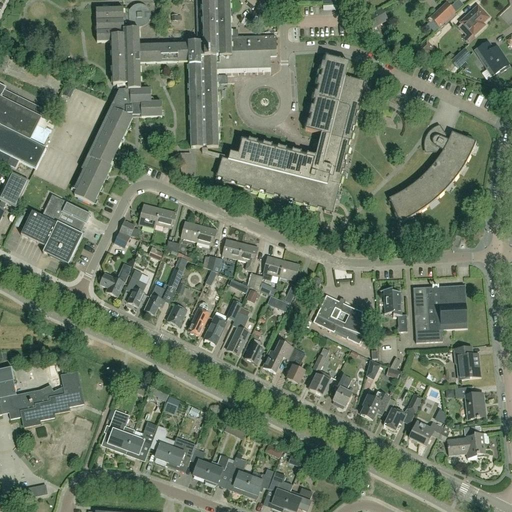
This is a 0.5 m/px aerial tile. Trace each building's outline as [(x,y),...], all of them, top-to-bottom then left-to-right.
[(83,171),(73,191),(77,192),(74,197),(93,206),(93,205),(91,204),(93,200),(95,201),(99,193),(97,192),(99,188),(101,188),(105,181),(103,180),(105,175),(107,176),(111,168),(107,167),(109,162),(111,163),(115,155),(113,155),(115,150),(117,151),(121,143),(119,142),(121,138),(123,139),(127,131),(125,130),(127,126),(129,127),(132,118),(132,117),(141,117),(141,119),(162,118),(161,104),(151,104),(150,91),(140,91),(139,65),(161,64),(188,64),(191,149),(202,149),(202,155),(221,160),(216,178),(222,180),(222,183),(231,185),(231,183),(237,185),(236,187),(245,190),(246,187),(251,189),(250,191),(259,194),(260,191),(265,193),(265,196),(274,198),(275,196),(280,197),(279,200),(288,203),(289,200),(294,202),(293,204),(303,207),(303,204),(309,206),(308,208),(317,211),(318,209),(324,211),(324,213),(333,216),(342,177),(340,177),(341,171),(344,172),(346,163),(344,162),(345,157),(347,157),(350,148),(347,148),(348,142),(351,143),(353,134),(351,133),(352,128),(355,128),(357,119),(354,119),(356,113),(358,114),(361,105),(358,104),(360,99),(362,99),(364,90),(362,90),(363,83),(349,80),(353,64),(330,59),(328,65),(322,64),(320,73),(322,73),(321,79),(318,78),(316,87),(319,88),(317,93),(315,93),(313,102),(315,103),(314,108),(311,107),(309,117),(312,117),(310,123),(308,122),(306,131),(321,135),(319,142),(313,141),(312,148),(317,150),(315,157),(307,155),(306,158),(301,156),(301,154),(292,151),(291,154),(286,153),(287,150),(278,148),(277,150),(271,149),(272,146),(263,144),(262,147),(257,145),(258,143),(248,141),(248,143),(241,141),(238,156),(230,154),(229,157),(207,152),(207,149),(218,149),(216,85),(225,85),(225,77),(216,77),(216,70),(270,69),(270,59),(277,59),(276,38),(231,39),(229,0),(196,0),(197,7),(203,7),(203,20),(197,20),(197,37),(204,37),(204,45),(200,46),(200,44),(188,44),(188,46),(139,47),(139,31),(138,28),(142,28),(145,27),(148,24),(150,20),(150,16),(149,12),(147,9),(144,7),(140,6),(136,6),(133,8),(130,10),(123,10),(96,11),(97,43),(112,43),(113,86),(120,86),(120,92),(119,92),(81,170),(83,171)] [(446,5),(430,19),(439,29),(442,26),(455,14),(449,8),(446,5)] [(477,6),(458,23),(469,35),(464,41),(468,45),(473,40),(472,38),(485,26),(483,24),(489,19),(477,6)] [(382,10),(365,19),(372,31),(388,22),(382,10)] [(240,26),(247,30),(250,24),(242,20),(240,26)] [(446,53),(451,47),(443,39),(437,44),(446,53)] [(426,41),(413,53),(432,61),(436,52),(426,41)] [(488,43),(477,51),(482,58),(480,59),(488,71),(490,70),(494,76),(499,73),(500,75),(510,69),(508,67),(510,66),(498,48),(493,50),(488,43)] [(464,52),(451,65),(455,69),(469,57),(464,52)] [(0,127),(29,142),(30,142),(42,148),(49,135),(44,133),(49,123),(41,119),(45,111),(4,92),(6,88),(0,85),(0,127)] [(0,162),(15,171),(19,163),(35,171),(45,150),(42,148),(30,142),(29,142),(0,127),(0,162)] [(452,184),(456,180),(458,177),(460,175),(459,174),(459,175),(456,173),(462,163),(466,165),(465,166),(468,161),(471,155),(470,156),(467,154),(472,143),(475,144),(475,145),(475,146),(476,144),(451,134),(448,142),(442,140),(442,138),(442,136),(442,134),(442,133),(441,132),(441,131),(440,131),(440,130),(439,130),(438,129),(437,129),(436,129),(435,129),(433,130),(431,132),(430,133),(428,135),(427,137),(426,140),(425,142),(425,144),(424,146),(424,147),(425,148),(425,150),(426,151),(427,152),(428,152),(429,153),(430,153),(432,153),(433,152),(434,152),(435,151),(436,151),(436,150),(437,149),(443,152),(438,160),(433,167),(425,176),(415,184),(405,191),(397,196),(389,200),(400,224),(409,219),(408,220),(406,216),(417,210),(419,213),(418,214),(424,211),(429,207),(428,207),(427,207),(425,205),(435,197),(437,199),(436,200),(436,201),(439,199),(441,196),(445,192),(444,192),(442,190),(450,181),(453,183),(452,184)] [(181,183),(188,186),(191,178),(190,154),(184,155),(180,155),(181,183)] [(0,201),(1,202),(0,203),(0,221),(5,212),(3,211),(6,205),(16,209),(29,182),(11,174),(0,196),(0,201)] [(52,198),(42,218),(79,236),(79,235),(84,224),(85,224),(89,216),(77,210),(52,198)] [(156,226),(160,210),(143,206),(138,227),(154,231),(155,226),(156,226)] [(176,214),(160,210),(156,226),(172,230),(176,214)] [(32,213),(20,236),(45,248),(44,251),(52,255),(68,267),(82,238),(83,236),(79,235),(79,236),(42,218),(32,213)] [(135,227),(124,222),(119,233),(130,239),(135,227)] [(197,244),(201,227),(184,223),(180,239),(197,244)] [(201,227),(197,244),(213,248),(217,232),(201,227)] [(124,250),(129,239),(119,234),(114,245),(124,250)] [(237,261),(242,245),(226,241),(221,257),(237,261)] [(170,254),(173,244),(168,243),(168,244),(166,244),(164,251),(166,252),(170,254)] [(173,244),(170,254),(171,254),(170,255),(177,258),(180,246),(173,244)] [(242,245),(237,261),(247,264),(245,272),(252,274),(254,266),(258,249),(242,245)] [(148,258),(159,263),(164,253),(152,248),(148,258)] [(211,272),(215,259),(209,258),(206,270),(211,272)] [(257,277),(254,289),(259,291),(262,280),(270,282),(272,277),(279,279),(283,262),(267,258),(263,274),(263,275),(262,278),(257,277)] [(222,261),(215,259),(211,272),(219,275),(222,261)] [(283,262),(279,279),(295,283),(299,266),(283,262)] [(176,291),(183,274),(174,270),(168,287),(176,291)] [(122,275),(119,282),(104,275),(99,287),(107,291),(106,294),(117,299),(124,284),(127,278),(122,275)] [(254,289),(257,277),(251,275),(247,288),(254,289)] [(322,281),(314,278),(309,289),(316,292),(322,281)] [(132,294),(127,304),(138,309),(144,295),(142,294),(145,288),(138,284),(139,282),(131,279),(126,291),(132,294)] [(297,289),(291,287),(284,303),(290,306),(297,289)] [(442,343),(442,332),(467,330),(465,287),(438,289),(438,288),(437,288),(433,288),(432,288),(432,289),(413,290),(416,345),(442,343)] [(162,310),(169,293),(155,288),(151,298),(151,297),(144,312),(154,317),(158,308),(162,310)] [(181,289),(178,296),(191,300),(193,293),(181,289)] [(270,289),(267,296),(274,299),(276,291),(270,289)] [(392,291),(384,292),(385,316),(393,315),(393,318),(397,318),(398,334),(407,333),(406,316),(402,317),(400,293),(392,294),(392,291)] [(251,293),(247,299),(255,302),(258,296),(251,293)] [(362,314),(326,297),(313,324),(359,347),(363,339),(362,314)] [(238,314),(240,309),(241,306),(234,303),(225,320),(233,324),(238,314)] [(196,315),(194,320),(187,333),(190,334),(190,335),(192,336),(193,335),(199,338),(210,316),(205,314),(207,309),(207,306),(203,304),(200,306),(198,311),(196,315)] [(187,313),(174,307),(166,323),(179,329),(187,313)] [(238,314),(233,324),(234,324),(232,327),(237,330),(226,352),(238,357),(249,335),(243,332),(249,319),(247,319),(250,313),(240,309),(238,314)] [(216,346),(223,332),(226,324),(214,318),(204,340),(216,346)] [(254,332),(251,338),(259,341),(262,335),(254,332)] [(382,358),(395,356),(393,340),(380,341),(382,358)] [(254,341),(252,346),(251,345),(244,360),(256,366),(263,351),(259,349),(261,344),(254,341)] [(287,362),(293,351),(280,344),(275,355),(270,352),(262,369),(275,375),(283,360),(287,362)] [(470,356),(469,348),(453,350),(455,366),(456,366),(458,382),(481,379),(478,355),(470,356)] [(319,374),(326,360),(325,360),(328,353),(323,350),(320,357),(319,357),(312,371),(318,374),(319,374)] [(293,351),(287,362),(288,363),(289,362),(295,365),(293,368),(292,367),(286,380),(298,386),(305,373),(298,370),(305,356),(293,351)] [(396,358),(390,368),(393,369),(398,360),(396,358)] [(370,362),(366,378),(373,382),(381,367),(370,362)] [(50,387),(40,392),(16,396),(13,382),(14,382),(11,369),(0,370),(0,416),(2,416),(9,414),(10,421),(22,419),(24,429),(40,426),(39,422),(54,419),(54,415),(69,412),(68,409),(83,406),(77,374),(67,376),(66,369),(61,370),(62,377),(61,378),(63,388),(53,393),(50,387)] [(318,374),(309,391),(322,397),(330,380),(319,374),(318,374)] [(344,409),(345,409),(352,395),(346,392),(352,380),(340,375),(334,388),(339,391),(333,403),(338,406),(338,409),(342,411),(344,409)] [(455,400),(465,399),(467,421),(486,419),(483,395),(472,396),(472,388),(454,390),(455,400)] [(161,394),(151,390),(148,396),(158,401),(157,401),(165,405),(168,398),(160,395),(161,394)] [(378,394),(374,401),(367,397),(362,407),(364,408),(360,416),(372,422),(377,412),(382,414),(390,400),(378,394)] [(383,427),(386,428),(395,433),(399,426),(401,427),(403,423),(409,427),(422,400),(414,396),(407,410),(403,415),(396,411),(396,412),(395,412),(391,411),(383,427)] [(168,400),(162,415),(174,419),(179,404),(168,400)] [(189,415),(196,419),(199,412),(192,409),(189,414),(189,415)] [(126,456),(132,438),(134,432),(124,429),(129,416),(116,411),(109,430),(113,432),(106,449),(126,456)] [(430,430),(417,423),(409,440),(426,448),(431,437),(438,440),(443,429),(432,424),(430,430)] [(141,441),(132,438),(126,456),(137,461),(143,445),(150,448),(158,428),(147,424),(143,435),(141,441)] [(158,428),(150,448),(158,451),(154,460),(156,460),(155,463),(166,468),(174,443),(165,440),(167,435),(165,430),(158,428)] [(464,430),(465,439),(465,440),(446,442),(448,457),(467,455),(467,460),(476,459),(476,457),(485,456),(484,444),(489,444),(488,435),(475,436),(474,428),(467,429),(464,430)] [(449,432),(443,429),(438,440),(444,443),(449,432)] [(245,434),(239,431),(236,438),(242,441),(245,434)] [(176,439),(174,443),(166,468),(177,472),(179,469),(181,464),(183,465),(184,460),(190,462),(194,451),(196,447),(176,439)] [(276,450),(273,455),(274,457),(280,460),(283,453),(276,450)] [(205,455),(194,451),(190,462),(195,464),(193,469),(195,470),(193,477),(204,481),(209,466),(202,464),(205,455)] [(234,462),(228,476),(234,478),(232,482),(235,483),(232,492),(243,497),(250,478),(242,475),(246,463),(241,461),(242,456),(237,455),(235,462),(234,462)] [(23,462),(27,470),(38,465),(34,457),(23,462)] [(219,470),(209,466),(204,481),(205,482),(204,484),(215,488),(216,486),(217,486),(219,479),(222,480),(224,475),(228,476),(234,462),(221,457),(218,467),(219,467),(219,468),(220,469),(219,470)] [(250,478),(243,497),(256,501),(257,498),(259,493),(261,494),(263,489),(268,491),(274,474),(267,471),(265,476),(262,476),(253,474),(252,478),(250,478)] [(286,478),(274,474),(268,491),(274,493),(272,498),(274,499),(270,509),(277,511),(283,511),(291,493),(290,493),(289,496),(281,493),(283,485),(284,485),(286,478)] [(10,493),(12,503),(48,496),(46,486),(10,493)] [(291,493),(283,511),(296,511),(297,510),(301,511),(307,511),(311,504),(309,503),(312,494),(301,490),(299,496),(291,493)]
